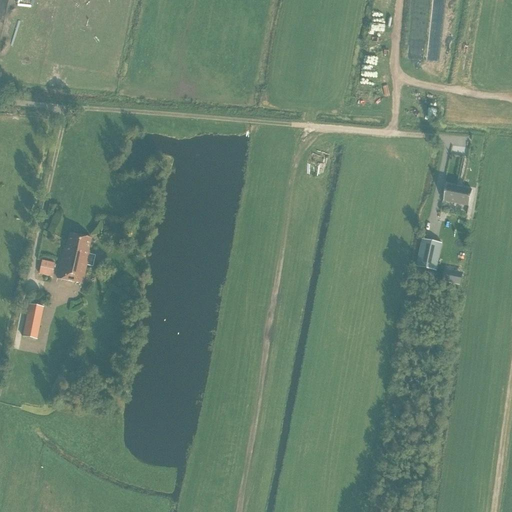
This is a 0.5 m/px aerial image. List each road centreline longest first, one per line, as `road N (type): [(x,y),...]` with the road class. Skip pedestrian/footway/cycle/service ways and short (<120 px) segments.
road 1 (track): [(64,109),(445,141),(435,197)]
road 2 (track): [(391,136),(398,0)]
